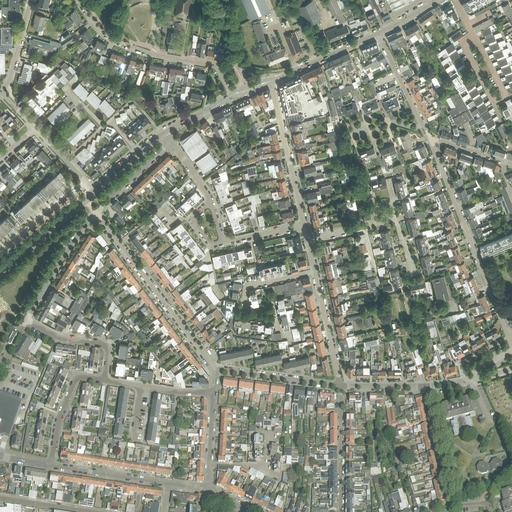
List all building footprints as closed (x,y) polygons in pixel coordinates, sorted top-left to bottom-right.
[(19,13),(19,0),(3,0),(3,3),(10,3),(10,13),(6,13),(6,17),(16,17),(16,13),(19,13)] [(188,14),(190,0),(176,0),(174,16),(184,17),(184,16),(188,14)] [(264,0),(242,0),(251,19),(270,11),(264,0)] [(305,0),(294,0),(298,7),(307,26),(322,19),(313,0),(307,3),(305,0)] [(346,21),(341,11),(336,0),(336,1),(335,0),(325,0),(333,15),(335,14),(339,23),(339,24),(342,23),(344,26),(337,28),(337,27),(325,32),(330,42),(350,33),(347,25),(348,24),(346,20),(346,21)] [(371,0),(372,1),(375,8),(376,10),(378,14),(381,19),(384,18),(386,22),(392,19),(389,13),(383,0),(371,0)] [(387,0),(393,11),(411,3),(409,0),(387,0)] [(471,8),(467,0),(466,0),(465,0),(463,1),(464,2),(462,3),(466,11),(471,8)] [(505,11),(511,7),(508,2),(502,5),(502,4),(498,6),(502,12),(505,11)] [(446,23),(449,21),(438,5),(434,8),(439,15),(441,14),(442,15),(441,16),(446,23)] [(456,13),(452,5),(445,10),(446,12),(447,12),(450,18),(449,18),(450,19),(454,18),(455,21),(459,19),(456,13)] [(366,11),(363,12),(367,20),(369,19),(371,22),(372,22),(372,23),(375,22),(375,21),(378,19),(373,9),(372,8),(366,11)] [(429,20),(430,20),(437,14),(433,8),(418,19),(422,25),(425,23),(427,26),(431,23),(429,20)] [(81,20),(74,11),(70,14),(69,12),(63,16),(66,20),(69,18),(70,20),(65,24),(68,28),(73,25),(81,20)] [(34,23),(33,28),(38,29),(40,29),(42,30),(44,23),(46,17),(41,16),(36,14),(34,22),(33,22),(33,23),(34,23)] [(359,30),(360,30),(361,34),(369,30),(367,23),(366,23),(364,19),(360,21),(359,18),(355,20),(358,27),(357,27),(359,30)] [(354,19),(349,21),(352,29),(351,30),(354,37),(361,34),(360,30),(359,30),(357,27),(358,27),(355,20),(354,20),(354,19)] [(256,23),(255,21),(252,22),(253,24),(261,52),(268,50),(260,22),(256,23)] [(484,34),(485,38),(493,35),(491,30),(497,26),(497,25),(495,22),(492,24),(490,25),(487,27),(484,28),(482,29),(481,30),(483,35),(484,34)] [(420,30),(416,23),(411,27),(415,33),(416,36),(418,39),(420,42),(419,43),(421,46),(424,44),(423,41),(418,31),(420,30)] [(413,42),(416,41),(414,37),(416,36),(415,33),(411,27),(405,30),(413,42)] [(0,53),(4,53),(4,48),(9,48),(9,43),(11,43),(11,28),(2,28),(2,39),(0,39),(0,53)] [(68,29),(62,33),(63,35),(66,39),(72,35),(68,29)] [(82,51),(88,46),(86,43),(93,38),(87,29),(80,34),(85,40),(78,45),(82,51)] [(406,48),(408,47),(404,37),(405,37),(401,29),(397,32),(400,39),(401,39),(406,48)] [(459,30),(449,37),(452,43),(456,40),(463,36),(459,30)] [(169,43),(168,50),(181,52),(182,45),(179,44),(180,41),(173,39),(174,32),(169,31),(168,37),(167,37),(167,38),(168,38),(167,42),(169,43)] [(285,35),(293,55),(302,52),(294,32),(285,35)] [(395,41),(398,40),(402,49),(406,48),(401,39),(400,39),(397,32),(392,34),(395,41)] [(487,42),(488,42),(489,45),(497,43),(497,42),(495,38),(502,36),(500,32),(493,35),(485,38),(487,42)] [(395,41),(392,34),(387,36),(390,44),(391,43),(393,47),(395,46),(396,48),(399,46),(398,44),(395,41)] [(66,39),(62,42),(61,42),(64,46),(75,39),(72,35),(66,39)] [(30,44),(27,54),(32,55),(33,55),(35,45),(43,48),(53,50),(54,46),(59,47),(59,46),(60,42),(50,40),(49,43),(34,38),(34,39),(33,40),(29,39),(28,43),(30,44)] [(105,44),(97,40),(93,47),(96,48),(95,51),(97,52),(96,52),(101,55),(103,52),(105,49),(103,48),(105,44)] [(501,50),(508,47),(506,42),(505,42),(504,40),(497,42),(497,43),(489,45),(491,50),(492,50),(493,53),(501,50)] [(369,54),(375,52),(380,50),(376,41),(366,46),(361,49),(364,56),(369,54)] [(198,43),(196,54),(204,55),(206,43),(200,42),(200,43),(198,43)] [(448,56),(449,56),(457,50),(455,47),(456,47),(453,43),(437,54),(439,57),(446,52),(448,56)] [(415,45),(410,47),(415,56),(420,67),(422,66),(417,55),(420,54),(417,50),(415,45)] [(208,50),(207,56),(213,58),(215,47),(209,46),(208,50)] [(275,52),(266,55),(269,65),(289,57),(285,48),(281,49),(280,46),(274,49),(275,52)] [(81,69),(86,60),(92,49),(89,47),(78,67),(81,69)] [(223,53),(224,48),(215,47),(213,58),(220,59),(221,52),(223,53)] [(496,57),(497,61),(505,58),(503,54),(510,51),(508,48),(508,47),(501,50),(493,53),(495,58),(496,57)] [(450,60),(453,64),(461,58),(459,55),(460,54),(457,50),(449,56),(448,56),(441,61),(443,65),(450,60)] [(113,59),(112,61),(115,62),(116,62),(118,54),(112,52),(110,57),(110,58),(113,59)] [(386,58),(382,52),(379,54),(380,55),(377,57),(378,58),(364,67),(365,70),(371,66),(372,69),(376,67),(377,68),(382,65),(380,62),(386,58)] [(349,53),(345,54),(351,69),(353,69),(350,61),(352,60),(349,53)] [(116,62),(115,62),(115,64),(121,67),(119,72),(122,74),(124,69),(126,63),(123,62),(123,61),(125,56),(118,54),(116,62)] [(345,54),(341,56),(344,64),(345,63),(349,71),(351,69),(345,54)] [(511,54),(505,58),(497,61),(499,65),(500,65),(501,68),(509,65),(507,61),(511,59),(511,54)] [(341,56),(333,60),(336,67),(336,69),(338,68),(339,72),(343,70),(341,65),(344,64),(341,56)] [(126,63),(124,69),(133,72),(134,71),(137,61),(137,60),(135,59),(134,59),(134,60),(131,58),(129,64),(126,63)] [(447,72),(454,68),(457,71),(459,70),(465,66),(463,63),(464,62),(461,58),(453,64),(445,69),(447,72)] [(333,60),(328,62),(333,74),(335,77),(338,76),(335,70),(334,70),(333,68),(336,67),(333,60)] [(134,71),(137,72),(138,68),(142,69),(144,63),(137,61),(134,71)] [(54,73),(49,77),(50,77),(52,79),(51,79),(58,87),(60,88),(65,84),(63,83),(64,82),(66,81),(67,80),(67,79),(69,80),(74,75),(73,73),(75,70),(71,65),(69,67),(65,62),(61,67),(63,68),(60,71),(59,69),(54,73)] [(328,62),(324,63),(326,68),(327,70),(327,71),(328,71),(329,72),(329,73),(331,78),(331,79),(333,83),(336,81),(335,77),(333,74),(328,62)] [(31,71),(32,65),(25,63),(21,76),(20,76),(18,82),(29,85),(32,71),(31,71)] [(147,70),(146,74),(155,76),(156,72),(157,65),(150,64),(149,70),(147,70)] [(407,64),(400,68),(404,75),(408,73),(409,76),(413,75),(407,64)] [(511,73),(511,70),(511,69),(511,68),(511,64),(509,65),(501,68),(503,73),(504,73),(505,76),(511,73)] [(159,80),(160,77),(164,77),(165,73),(163,73),(164,66),(157,65),(156,72),(155,76),(155,79),(159,80)] [(321,66),(316,68),(323,82),(322,82),(324,85),(327,84),(322,74),(324,73),(321,66)] [(170,67),(168,78),(171,78),(171,79),(172,81),(175,81),(176,75),(177,69),(170,67)] [(316,68),(311,70),(314,78),(317,76),(320,83),(322,82),(323,82),(316,68)] [(183,76),(184,70),(177,69),(176,75),(180,76),(180,80),(182,80),(182,82),(187,83),(187,81),(188,77),(183,76)] [(139,84),(140,83),(143,74),(144,75),(145,72),(141,70),(137,83),(139,84)] [(311,70),(306,72),(313,86),(315,90),(317,89),(315,85),(316,85),(313,78),(314,78),(311,70)] [(459,73),(460,71),(459,70),(457,71),(450,76),(454,83),(461,78),(460,76),(459,73)] [(200,80),(199,83),(204,84),(206,74),(197,72),(196,79),(200,80)] [(306,72),(302,74),(302,75),(304,79),(305,82),(307,81),(310,87),(313,86),(306,72)] [(303,83),(304,82),(301,75),(279,85),(283,94),(281,94),(285,113),(298,110),(296,102),(295,103),(293,96),(291,97),(291,94),(293,94),(292,91),(298,89),(298,90),(304,87),(303,83)] [(40,87),(36,90),(37,91),(38,91),(39,93),(38,95),(41,98),(42,96),(45,99),(49,95),(51,97),(56,93),(54,91),(58,87),(51,79),(52,79),(50,77),(45,82),(44,81),(40,85),(41,86),(40,87)] [(463,80),(461,78),(454,83),(458,90),(468,83),(467,82),(465,81),(463,80)] [(377,94),(377,93),(371,80),(368,82),(373,96),(374,95),(377,94)] [(465,89),(468,93),(476,88),(474,84),(475,84),(472,80),(468,83),(458,90),(459,91),(460,93),(465,89)] [(80,83),(73,89),(78,95),(85,88),(80,83)] [(186,87),(185,92),(183,101),(190,102),(190,101),(193,102),(193,103),(197,104),(198,103),(199,101),(201,101),(202,96),(204,97),(205,95),(192,92),(191,96),(188,95),(188,93),(190,86),(186,85),(186,87)] [(410,87),(413,93),(419,90),(417,87),(417,88),(415,85),(410,87)] [(334,89),(330,90),(331,92),(332,96),(341,92),(341,93),(342,93),(340,89),(339,89),(339,87),(334,89)] [(90,94),(85,88),(78,95),(83,100),(86,97),(90,94)] [(478,92),(479,91),(476,88),(468,93),(463,96),(465,100),(471,96),(474,100),(480,95),(478,92)] [(269,89),(263,92),(267,99),(270,109),(274,108),(270,90),(269,89)] [(346,91),(344,92),(344,93),(351,91),(353,97),(356,96),(353,89),(352,89),(346,91)] [(416,99),(422,96),(419,90),(413,93),(416,99)] [(90,94),(86,97),(91,103),(97,96),(92,91),(90,94)] [(456,124),(457,126),(467,120),(473,117),(459,91),(445,99),(451,109),(448,110),(450,114),(454,120),(455,122),(456,124)] [(264,100),(267,99),(263,92),(258,94),(264,108),(267,107),(264,100)] [(31,98),(27,102),(29,105),(32,108),(33,107),(36,110),(34,112),(39,117),(41,115),(44,111),(39,106),(41,104),(42,105),(47,101),(45,99),(42,96),(41,98),(38,95),(33,99),(31,98)] [(257,112),(258,115),(264,113),(262,109),(261,110),(258,103),(260,102),(257,95),(252,97),(258,111),(257,112)] [(478,107),(485,103),(482,100),(483,99),(480,95),(474,100),(466,105),(468,108),(475,104),(478,107)] [(96,108),(98,105),(102,102),(97,96),(91,103),(96,108)] [(165,111),(164,111),(165,112),(171,110),(169,106),(171,106),(170,104),(174,103),(172,96),(168,98),(169,101),(167,102),(166,98),(160,100),(161,103),(161,104),(163,109),(164,108),(165,111)] [(429,97),(424,100),(422,96),(416,99),(419,106),(425,103),(430,100),(431,100),(433,99),(432,96),(429,98),(429,97)] [(249,98),(242,101),(244,108),(245,111),(244,111),(245,115),(250,113),(248,109),(253,107),(251,103),(249,98)] [(338,116),(337,111),(334,103),(333,98),(326,100),(330,115),(329,116),(330,122),(335,121),(335,120),(339,119),(338,116)] [(394,99),(394,101),(391,102),(394,109),(398,108),(397,107),(400,106),(397,98),(394,99)] [(98,105),(103,111),(110,104),(105,99),(102,102),(98,105)] [(380,108),(376,99),(370,102),(373,111),(380,108)] [(390,99),(386,100),(387,102),(383,103),(387,111),(390,110),(390,111),(393,110),(393,109),(394,109),(391,102),(390,99)] [(341,100),(337,102),(334,103),(337,111),(343,109),(345,115),(352,113),(348,103),(345,104),(343,103),(341,100)] [(242,101),(235,104),(237,111),(244,108),(242,101)] [(352,101),(348,103),(352,113),(359,110),(356,104),(355,102),(352,103),(352,101)] [(63,102),(58,107),(64,114),(70,108),(63,102)] [(373,111),(370,102),(363,105),(366,113),(373,111)] [(480,116),(489,110),(486,107),(487,107),(485,103),(478,107),(471,112),(473,116),(478,112),(480,116)] [(115,110),(111,106),(110,104),(103,111),(108,116),(115,110)] [(511,107),(510,104),(508,106),(507,106),(502,108),(503,110),(503,111),(503,112),(503,113),(506,118),(511,116),(511,118),(511,107)] [(229,118),(232,117),(231,113),(233,112),(231,106),(222,109),(222,110),(225,116),(225,118),(228,124),(229,124),(231,123),(229,118)] [(59,119),(64,114),(58,107),(53,112),(59,119)] [(432,110),(430,107),(427,108),(427,109),(422,111),(425,117),(431,114),(430,111),(432,110)] [(225,118),(225,116),(222,110),(218,112),(225,128),(228,127),(224,118),(225,118)] [(483,119),(486,123),(493,118),(490,115),(491,115),(489,110),(480,116),(475,120),(477,123),(483,119)] [(48,117),(54,124),(59,119),(53,112),(48,117)] [(226,131),(225,128),(218,112),(213,114),(217,122),(219,121),(222,128),(221,129),(220,128),(218,129),(221,134),(226,131)] [(286,117),(288,124),(303,120),(302,114),(286,117)] [(459,133),(459,132),(458,128),(457,128),(457,126),(456,124),(455,122),(454,120),(450,114),(448,116),(451,121),(452,125),(454,131),(453,135),(452,140),(457,141),(459,133)] [(3,127),(7,132),(12,127),(6,119),(2,115),(0,116),(0,121),(1,123),(0,124),(3,127)] [(11,115),(7,118),(6,119),(12,127),(17,122),(11,115)] [(142,118),(140,120),(146,127),(151,123),(146,117),(143,119),(142,118)] [(473,117),(467,120),(470,125),(476,122),(473,117)] [(89,118),(83,123),(89,129),(95,124),(89,118)] [(486,123),(479,127),(481,131),(486,128),(488,132),(495,127),(497,126),(494,123),(495,122),(493,118),(486,123)] [(296,123),(291,124),(292,129),(297,128),(299,128),(299,126),(302,125),(303,128),(304,128),(307,127),(311,126),(311,123),(312,122),(314,122),(314,119),(307,120),(296,123)] [(137,122),(138,123),(136,125),(141,132),(146,127),(140,120),(137,122)] [(205,135),(211,130),(208,127),(210,125),(206,121),(201,125),(203,128),(200,130),(205,135)] [(89,129),(83,123),(78,128),(84,134),(89,129)] [(133,123),(129,127),(130,128),(136,136),(141,132),(136,125),(133,123)] [(259,134),(255,123),(249,125),(254,136),(259,134)] [(500,124),(497,126),(495,127),(501,138),(506,136),(500,124)] [(269,135),(262,137),(262,139),(277,136),(275,125),(265,129),(266,132),(268,133),(269,135)] [(443,126),(441,125),(440,126),(438,133),(441,134),(440,136),(449,139),(451,134),(451,132),(449,128),(448,128),(443,126)] [(221,134),(218,129),(216,126),(213,127),(217,136),(221,134)] [(78,128),(73,133),(79,139),(84,134),(78,128)] [(127,130),(125,132),(132,140),(136,136),(130,128),(128,130),(127,130)] [(296,133),(293,133),(295,140),(301,139),(304,138),(306,137),(304,128),(303,128),(295,130),(296,133)] [(457,141),(463,143),(468,145),(470,140),(468,135),(466,131),(465,129),(463,130),(458,128),(459,132),(459,133),(457,141)] [(192,156),(203,172),(217,162),(210,151),(211,150),(197,129),(183,142),(192,156)] [(334,131),(328,132),(330,142),(337,141),(340,140),(338,134),(336,134),(335,130),(334,131)] [(480,133),(475,136),(478,141),(477,143),(482,145),(481,148),(489,151),(489,144),(487,143),(481,132),(480,133)] [(68,138),(74,144),(79,139),(73,133),(68,138)] [(404,134),(400,136),(405,148),(404,148),(404,150),(411,147),(410,146),(413,145),(408,133),(404,134),(403,134),(404,134)] [(113,139),(115,141),(121,149),(126,144),(121,138),(122,137),(120,134),(113,139)] [(301,139),(295,140),(296,147),(302,145),(304,145),(304,147),(308,146),(308,147),(310,146),(310,145),(313,144),(312,142),(310,143),(308,142),(305,143),(304,142),(306,141),(306,142),(309,141),(308,139),(304,140),(304,138),(301,139)] [(337,141),(330,142),(332,150),(339,149),(342,148),(340,140),(337,141)] [(34,141),(28,147),(33,152),(37,149),(36,149),(39,146),(34,141)] [(111,146),(116,153),(121,149),(115,141),(112,143),(113,144),(111,146)] [(257,148),(259,152),(260,155),(264,154),(274,151),(273,149),(280,147),(279,142),(263,145),(261,146),(257,148)] [(390,153),(390,155),(397,152),(394,144),(387,147),(390,153)] [(107,146),(104,148),(105,150),(112,157),(116,153),(111,146),(110,145),(108,147),(107,146)] [(305,149),(297,151),(299,158),(309,156),(308,152),(311,151),(310,148),(308,149),(308,147),(308,146),(304,147),(305,149)] [(416,153),(418,158),(422,156),(428,154),(424,146),(418,148),(415,150),(416,153)] [(449,155),(451,148),(445,146),(442,155),(444,159),(445,159),(445,157),(446,154),(449,155)] [(374,157),(377,155),(374,147),(371,148),(371,147),(368,148),(368,149),(367,149),(370,156),(373,155),(374,157)] [(380,150),(384,158),(387,157),(386,155),(390,153),(387,147),(380,150)] [(89,150),(87,149),(87,148),(84,148),(76,155),(83,163),(88,158),(93,154),(89,150)] [(333,155),(330,156),(330,159),(335,158),(339,157),(339,155),(340,154),(343,154),(343,152),(342,148),(339,149),(332,150),(333,155)] [(451,165),(451,166),(454,165),(453,164),(451,159),(450,159),(451,156),(454,157),(456,150),(451,148),(449,155),(447,158),(447,159),(448,162),(449,161),(451,165)] [(490,150),(493,154),(503,157),(503,156),(505,152),(503,151),(504,151),(503,150),(501,149),(499,148),(496,148),(494,148),(492,149),(490,150)] [(370,158),(370,156),(367,149),(366,150),(366,149),(363,150),(363,151),(360,152),(363,161),(370,158)] [(42,150),(37,155),(42,160),(47,155),(42,150)] [(101,155),(107,161),(112,157),(105,150),(103,152),(104,153),(101,155)] [(244,164),(244,165),(263,157),(273,155),(274,158),(282,156),(280,150),(274,151),(264,154),(260,155),(243,162),(244,164)] [(464,173),(465,175),(468,174),(467,172),(467,171),(461,171),(461,169),(467,153),(461,151),(458,159),(461,160),(458,168),(457,168),(459,175),(464,173)] [(469,173),(467,169),(464,170),(467,162),(470,163),(472,155),(467,153),(461,169),(461,171),(467,171),(467,172),(468,174),(469,173)] [(88,158),(88,159),(89,158),(92,161),(91,162),(90,163),(92,166),(93,166),(94,165),(97,169),(102,165),(96,158),(93,154),(88,158)] [(46,165),(52,160),(47,155),(42,160),(46,165)] [(96,158),(102,165),(107,161),(101,155),(99,157),(98,155),(96,158)] [(167,165),(171,168),(173,170),(172,170),(174,172),(177,170),(170,162),(173,159),(169,155),(163,160),(167,165)] [(32,156),(29,159),(25,163),(26,164),(33,158),(32,156)] [(299,158),(298,159),(298,161),(299,161),(300,165),(305,163),(310,162),(309,159),(309,156),(299,158)] [(482,172),(480,166),(483,159),(475,156),(473,163),(477,165),(479,175),(480,174),(481,176),(482,175),(484,175),(483,172),(482,172)] [(422,164),(424,170),(433,167),(430,160),(424,162),(423,161),(427,160),(426,157),(412,162),(412,163),(418,165),(422,164)] [(28,166),(26,164),(25,163),(23,161),(21,163),(16,159),(11,164),(13,166),(11,168),(16,173),(23,166),(25,168),(26,168),(28,166)] [(167,165),(163,160),(157,166),(161,170),(167,165)] [(486,168),(486,169),(491,171),(489,172),(491,177),(492,180),(495,178),(494,175),(492,170),(491,169),(492,169),(494,163),(485,160),(483,166),(486,168)] [(275,162),(268,163),(270,171),(272,170),(282,168),(281,161),(275,163),(275,162)] [(498,164),(494,163),(492,169),(495,171),(494,174),(496,177),(497,177),(500,176),(500,175),(502,174),(501,171),(499,171),(498,171),(500,166),(498,166),(498,164)] [(220,175),(213,178),(215,184),(225,180),(224,177),(226,176),(224,170),(225,169),(229,168),(227,164),(225,165),(225,164),(223,165),(218,169),(220,175)] [(316,169),(320,168),(319,165),(311,167),(304,168),(305,175),(313,173),(313,175),(317,174),(316,169)] [(162,178),(158,173),(161,170),(157,166),(151,172),(155,176),(158,180),(160,182),(161,183),(162,182),(163,183),(165,181),(162,178)] [(11,177),(14,175),(12,172),(9,169),(7,167),(1,173),(6,178),(6,177),(8,179),(10,177),(11,177)] [(433,167),(424,170),(427,177),(436,173),(433,167)] [(38,172),(36,170),(34,172),(36,175),(38,176),(45,170),(42,168),(38,172)] [(282,168),(272,170),(273,176),(275,175),(275,177),(284,175),(282,168)] [(342,176),(340,177),(342,182),(349,181),(348,175),(349,175),(348,172),(347,168),(343,169),(344,173),(342,174),(342,176)] [(68,178),(61,170),(57,173),(65,181),(68,178)] [(155,176),(151,172),(145,177),(149,182),(155,176)] [(57,173),(54,176),(61,184),(65,181),(57,173)] [(310,186),(311,186),(312,186),(317,185),(316,181),(324,179),(323,173),(317,174),(313,175),(314,178),(307,179),(308,187),(310,186)] [(48,177),(51,179),(58,187),(61,184),(54,176),(51,174),(48,177)] [(403,188),(406,187),(407,187),(406,183),(404,183),(403,180),(402,175),(399,175),(396,176),(397,181),(394,182),(396,189),(403,188)] [(148,193),(151,191),(145,185),(149,182),(145,177),(139,183),(143,188),(145,190),(148,193)] [(382,180),(379,181),(378,181),(380,188),(387,186),(385,177),(381,178),(382,180)] [(191,180),(189,178),(182,185),(178,188),(177,190),(179,192),(184,188),(184,187),(186,185),(189,183),(191,180)] [(379,189),(379,188),(380,188),(378,181),(379,181),(378,178),(370,180),(373,190),(374,189),(375,190),(379,189)] [(58,187),(51,179),(47,182),(55,190),(58,187)] [(224,188),(226,187),(227,187),(227,186),(230,185),(229,183),(228,183),(227,179),(225,180),(215,184),(217,190),(224,188)] [(45,180),(42,183),(44,185),(51,194),(55,190),(47,182),(45,180)] [(438,180),(433,182),(432,180),(420,184),(414,187),(415,190),(428,185),(431,191),(438,188),(441,187),(438,180)] [(16,191),(14,190),(12,187),(9,183),(8,184),(6,186),(13,193),(16,191)] [(133,189),(137,193),(140,190),(142,192),(145,190),(143,188),(139,183),(133,189)] [(44,185),(41,188),(48,196),(51,194),(44,185)] [(331,185),(322,187),(323,193),(333,191),(331,185)] [(219,196),(227,194),(229,193),(227,187),(226,187),(224,188),(217,190),(219,196)] [(272,197),(273,197),(274,199),(283,197),(283,195),(288,194),(287,190),(288,189),(288,187),(287,187),(286,187),(280,188),(276,189),(277,191),(271,192),(272,197)] [(406,191),(407,191),(406,187),(403,188),(396,189),(398,197),(407,194),(406,191)] [(41,188),(37,191),(45,200),(48,196),(41,188)] [(457,191),(459,197),(475,190),(474,188),(466,191),(465,188),(457,191)] [(36,190),(33,193),(41,203),(45,200),(37,191),(36,190)] [(309,201),(314,200),(321,198),(320,190),(311,192),(307,193),(308,198),(309,201)] [(436,197),(438,202),(446,199),(443,191),(439,192),(438,190),(424,195),(426,199),(435,196),(436,197)] [(476,194),(475,190),(459,197),(461,202),(469,199),(468,197),(476,194)] [(196,191),(192,194),(191,195),(196,201),(201,196),(196,191)] [(231,192),(229,193),(227,194),(219,196),(222,203),(233,199),(231,192)] [(33,193),(29,196),(31,198),(38,206),(41,203),(33,193)] [(127,210),(133,205),(132,204),(136,200),(130,193),(127,196),(125,194),(123,197),(124,197),(119,201),(123,205),(125,208),(127,210)] [(258,193),(253,194),(255,203),(257,203),(261,202),(260,197),(259,198),(258,193)] [(239,209),(242,208),(248,206),(252,204),(255,203),(253,194),(247,196),(249,201),(251,200),(251,202),(238,206),(239,209)] [(196,201),(191,195),(186,200),(191,205),(196,201)] [(159,202),(156,198),(155,200),(160,206),(161,205),(166,201),(166,200),(163,197),(161,198),(162,199),(159,202)] [(184,197),(181,199),(184,202),(181,204),(187,210),(191,205),(186,200),(184,197)] [(31,198),(27,201),(35,209),(38,206),(31,198)] [(290,204),(289,198),(279,200),(280,206),(280,210),(288,208),(287,205),(290,204)] [(411,199),(402,201),(404,208),(411,207),(410,203),(412,202),(411,199)] [(439,205),(441,204),(443,209),(449,206),(446,199),(438,202),(439,205)] [(27,201),(24,204),(31,212),(35,209),(27,201)] [(125,214),(122,211),(125,209),(123,206),(122,207),(117,201),(113,205),(118,210),(117,211),(122,217),(125,214)] [(471,206),(464,208),(466,213),(479,208),(479,207),(481,207),(484,206),(482,201),(475,203),(475,205),(471,207),(471,206)] [(181,204),(180,202),(175,207),(182,215),(187,210),(181,204)] [(235,203),(225,207),(228,213),(238,209),(235,203)] [(315,203),(309,204),(311,211),(317,210),(320,209),(319,205),(316,206),(315,203)] [(18,204),(14,207),(17,210),(25,218),(28,215),(21,207),(18,204)] [(31,212),(24,204),(21,207),(28,215),(31,212)] [(414,209),(412,210),(411,207),(404,208),(404,209),(403,210),(404,213),(405,213),(406,215),(414,213),(414,209)] [(479,208),(466,213),(468,218),(475,215),(483,212),(484,212),(483,210),(480,211),(479,208),(480,208),(479,208)] [(17,217),(21,221),(25,218),(17,210),(16,211),(14,209),(10,213),(16,218),(17,217)] [(229,217),(230,219),(240,215),(238,209),(228,213),(227,213),(228,217),(229,217)] [(317,210),(311,211),(312,219),(319,218),(317,210)] [(292,211),(282,213),(284,220),(294,218),(292,211)] [(443,222),(444,222),(445,222),(454,218),(451,212),(445,214),(446,217),(442,219),(443,222)] [(475,215),(468,218),(471,227),(476,225),(478,224),(478,223),(480,223),(479,219),(486,216),(486,215),(484,212),(483,212),(475,215)] [(324,216),(319,218),(312,219),(314,226),(320,224),(320,221),(324,220),(324,216),(326,216),(326,213),(323,213),(324,216)] [(121,224),(124,221),(118,214),(114,218),(121,224)] [(15,223),(8,215),(4,218),(12,226),(15,223)] [(232,225),(242,222),(240,215),(230,219),(232,225)] [(4,218),(1,221),(9,229),(12,226),(4,218)] [(417,225),(416,218),(407,220),(407,222),(406,223),(407,226),(408,226),(409,228),(417,226),(417,225)] [(445,222),(444,222),(445,225),(445,226),(446,229),(456,225),(454,218),(445,222)] [(479,225),(472,228),(475,236),(480,234),(483,233),(484,236),(492,232),(491,229),(482,233),(481,228),(487,225),(490,224),(493,223),(492,219),(488,221),(486,222),(484,223),(479,225)] [(9,229),(1,221),(0,222),(0,226),(5,232),(9,229)] [(246,229),(243,221),(242,222),(232,225),(234,232),(242,229),(242,230),(246,229)] [(172,229),(174,232),(177,230),(179,232),(185,228),(181,222),(172,229)] [(127,229),(130,233),(137,227),(136,226),(135,225),(135,226),(133,224),(127,229)] [(419,232),(418,229),(417,226),(409,228),(408,229),(409,232),(410,233),(410,235),(419,232)] [(183,237),(180,239),(181,239),(189,233),(185,228),(179,232),(183,237)] [(133,237),(131,239),(136,246),(140,242),(138,239),(141,237),(138,234),(140,233),(137,229),(131,234),(133,237)] [(383,236),(384,239),(391,238),(389,230),(380,232),(381,236),(383,236)] [(451,230),(445,232),(448,239),(454,237),(451,230)] [(95,236),(90,233),(85,240),(90,243),(95,236)] [(181,239),(185,245),(187,243),(193,238),(189,233),(181,239)] [(506,234),(499,237),(503,245),(503,247),(510,244),(506,234)] [(291,238),(293,244),(301,242),(300,235),(291,237),(291,235),(280,238),(281,240),(291,238)] [(417,244),(418,245),(418,246),(425,244),(427,243),(428,243),(427,239),(426,239),(425,236),(416,238),(417,240),(416,241),(417,244)] [(450,245),(456,243),(454,237),(448,239),(450,245)] [(499,237),(493,240),(497,250),(503,247),(503,245),(499,237)] [(191,248),(189,250),(197,243),(193,238),(187,243),(191,248)] [(380,240),(381,247),(383,247),(392,244),(392,243),(393,242),(392,239),(391,238),(384,239),(380,240)] [(91,248),(90,244),(90,243),(85,240),(81,246),(86,249),(86,250),(89,251),(91,248)] [(493,240),(486,242),(490,251),(491,252),(497,250),(493,240)] [(136,246),(140,252),(148,246),(145,243),(143,245),(140,242),(136,246)] [(290,251),(280,253),(281,257),(291,255),(290,252),(303,249),(301,242),(293,244),(288,245),(290,251)] [(486,242),(480,245),(481,248),(482,250),(480,250),(483,256),(491,252),(490,251),(486,242)] [(189,250),(193,255),(195,253),(201,249),(197,243),(189,250)] [(360,253),(367,252),(365,243),(359,244),(358,244),(360,253)] [(428,247),(427,243),(425,244),(418,246),(418,247),(418,248),(418,251),(420,251),(420,253),(429,251),(428,247)] [(326,244),(320,246),(322,253),(333,250),(331,250),(330,244),(327,245),(326,244)] [(82,256),(86,250),(86,249),(81,246),(77,253),(82,256)] [(152,252),(148,246),(140,252),(145,258),(150,254),(152,252)] [(172,247),(173,248),(169,251),(170,253),(175,250),(176,253),(171,256),(173,258),(179,254),(177,251),(174,246),(172,247)] [(452,255),(450,256),(451,256),(460,252),(458,246),(452,248),(453,251),(451,252),(452,255)] [(251,247),(245,249),(247,256),(246,256),(247,258),(250,258),(254,257),(251,247)] [(105,261),(106,263),(109,261),(113,258),(117,254),(113,248),(108,252),(110,255),(105,259),(107,260),(105,261)] [(199,259),(205,254),(201,249),(195,253),(199,259)] [(245,249),(238,250),(240,258),(246,256),(247,256),(245,249)] [(393,249),(385,252),(386,259),(395,257),(393,249)] [(238,250),(232,251),(234,262),(237,261),(237,263),(241,262),(240,258),(238,250)] [(329,258),(330,260),(339,258),(342,257),(341,254),(335,255),(334,254),(333,250),(322,253),(324,260),(329,258)] [(227,260),(227,261),(228,265),(234,263),(234,262),(232,251),(226,253),(227,260)] [(96,257),(94,264),(97,266),(97,265),(98,266),(100,258),(99,258),(96,256),(90,252),(90,254),(96,257)] [(451,256),(452,259),(455,258),(457,261),(463,259),(460,252),(451,256)] [(79,264),(81,260),(80,259),(82,256),(77,253),(73,260),(78,263),(79,264)] [(221,262),(222,265),(224,265),(225,269),(229,268),(228,265),(227,261),(227,260),(226,253),(219,254),(221,262)] [(115,261),(112,263),(115,266),(117,264),(118,265),(122,261),(117,254),(113,258),(115,261)] [(155,261),(150,254),(145,258),(150,264),(155,261)] [(173,258),(171,260),(172,262),(171,263),(175,267),(182,261),(182,262),(184,260),(181,256),(179,254),(173,258)] [(212,256),(214,261),(215,267),(222,265),(221,262),(219,254),(212,256)] [(422,264),(423,264),(423,265),(430,263),(432,263),(430,256),(421,258),(422,260),(421,260),(422,264)] [(167,263),(162,257),(157,260),(158,262),(160,260),(164,265),(167,263)] [(388,266),(397,264),(395,257),(386,259),(388,266)] [(337,267),(336,262),(340,261),(339,258),(330,260),(330,262),(324,263),(326,270),(337,267)] [(68,267),(73,270),(78,263),(73,260),(68,267)] [(198,267),(199,267),(204,263),(201,260),(191,268),(193,272),(193,271),(198,267)] [(284,260),(278,262),(278,264),(280,270),(281,276),(284,275),(283,270),(286,269),(285,262),(284,260)] [(363,262),(365,270),(371,269),(369,260),(363,262)] [(118,265),(123,271),(127,268),(122,261),(118,265)] [(151,265),(155,272),(160,268),(155,262),(151,265)] [(464,262),(458,264),(461,270),(466,268),(464,262)] [(433,266),(431,267),(430,263),(423,265),(425,272),(434,270),(433,266)] [(267,273),(265,267),(265,264),(258,266),(262,280),(265,280),(263,274),(267,273)] [(68,267),(64,273),(69,276),(73,270),(68,267)] [(327,277),(333,276),(334,277),(339,276),(337,267),(326,270),(327,277)] [(123,271),(127,278),(132,274),(127,268),(123,271)] [(167,273),(167,272),(165,274),(160,268),(155,272),(160,278),(167,273)] [(450,274),(453,283),(463,279),(462,277),(469,275),(466,268),(461,270),(462,275),(456,278),(454,273),(450,274)] [(104,275),(99,269),(97,270),(96,278),(98,280),(104,275)] [(389,271),(390,275),(391,278),(400,276),(398,269),(389,271)] [(67,285),(72,278),(69,277),(69,276),(64,273),(60,280),(65,283),(67,285)] [(160,278),(165,284),(174,278),(171,274),(170,276),(167,273),(160,278)] [(132,284),(129,286),(137,280),(132,274),(127,278),(132,284)] [(328,280),(330,287),(336,286),(339,285),(338,280),(347,278),(347,274),(341,276),(339,276),(334,277),(334,279),(328,280)] [(178,275),(174,278),(165,284),(170,290),(174,287),(177,285),(173,281),(179,276),(178,275)] [(432,278),(438,302),(450,299),(444,275),(432,278)] [(393,285),(402,283),(400,276),(391,278),(393,285)] [(466,286),(467,286),(476,283),(473,276),(464,280),(466,286)] [(309,277),(294,281),(295,284),(298,283),(298,287),(311,284),(309,277)] [(375,277),(367,279),(368,287),(369,287),(375,285),(376,285),(375,277)] [(202,278),(200,279),(202,282),(204,286),(211,284),(211,282),(206,284),(202,278)] [(234,282),(233,289),(239,290),(240,286),(241,286),(242,278),(238,279),(235,280),(234,282)] [(65,283),(60,280),(55,287),(60,290),(65,283)] [(137,280),(129,286),(134,292),(142,287),(137,280)] [(291,281),(287,282),(289,291),(293,290),(293,288),(298,287),(298,283),(295,284),(296,285),(293,286),(291,281)] [(424,292),(427,291),(425,281),(417,282),(419,289),(420,293),(424,293),(424,292)] [(284,289),(281,289),(282,297),(286,296),(285,292),(289,291),(287,282),(283,283),(284,289)] [(416,290),(419,289),(417,282),(410,284),(413,293),(416,292),(416,290)] [(467,286),(471,296),(480,292),(478,289),(476,283),(467,286)] [(298,287),(293,288),(293,290),(294,294),(296,294),(301,293),(307,291),(312,290),(311,284),(298,287)] [(276,285),(272,286),(274,294),(278,293),(279,298),(282,297),(281,289),(277,290),(276,285)] [(374,295),(379,294),(380,294),(379,288),(376,289),(375,285),(369,287),(370,290),(373,290),(374,295)] [(105,289),(107,293),(112,299),(113,298),(115,296),(108,286),(105,289)] [(268,292),(265,293),(267,300),(270,300),(271,300),(270,295),(274,294),(272,286),(267,287),(268,292)] [(52,288),(49,293),(63,301),(64,298),(57,294),(59,292),(52,288)] [(138,291),(143,298),(147,294),(143,288),(138,291)] [(175,298),(180,294),(175,288),(171,292),(175,298)] [(241,290),(239,290),(233,289),(232,297),(238,298),(239,294),(240,294),(241,290)] [(249,299),(251,299),(257,298),(256,290),(249,291),(250,295),(249,296),(249,299)] [(306,297),(307,301),(314,299),(313,292),(304,294),(305,298),(306,297)] [(338,296),(332,297),(334,304),(343,302),(342,296),(348,295),(348,292),(342,294),(338,295),(338,296)] [(55,299),(61,303),(63,301),(49,293),(47,297),(53,301),(55,299)] [(75,301),(80,305),(85,296),(79,293),(75,301)] [(187,299),(182,293),(180,294),(175,298),(180,304),(187,299)] [(152,300),(147,294),(143,298),(147,304),(152,300)] [(480,303),(477,304),(477,305),(480,303),(487,301),(484,294),(478,297),(480,303)] [(210,301),(206,295),(201,298),(200,298),(198,300),(203,307),(205,305),(206,305),(210,301)] [(89,299),(85,296),(80,305),(78,309),(76,313),(79,314),(78,315),(76,318),(74,322),(72,326),(77,329),(83,318),(85,315),(80,312),(82,309),(83,310),(89,299)] [(51,306),(55,308),(56,306),(61,309),(63,306),(53,301),(47,297),(44,302),(51,306)] [(259,305),(257,298),(251,299),(252,303),(250,303),(251,307),(259,305)] [(285,306),(284,302),(283,298),(275,300),(276,304),(278,303),(279,307),(279,308),(285,306)] [(185,310),(192,305),(187,299),(180,304),(185,310)] [(307,308),(316,306),(314,299),(307,301),(308,304),(307,304),(307,308)] [(102,302),(100,300),(94,310),(92,314),(94,315),(95,315),(97,310),(98,310),(102,302)] [(113,300),(111,304),(111,303),(108,309),(113,312),(110,317),(113,318),(119,308),(113,300)] [(142,317),(145,315),(146,315),(157,307),(152,300),(147,304),(144,306),(146,309),(147,309),(150,307),(151,308),(146,311),(145,310),(143,312),(140,315),(142,317)] [(227,300),(226,308),(232,308),(233,304),(234,305),(235,301),(227,300)] [(80,305),(75,301),(72,306),(78,309),(80,305)] [(346,301),(343,302),(334,304),(335,311),(348,308),(346,301)] [(485,312),(485,313),(490,311),(489,307),(487,301),(480,303),(477,305),(481,314),(485,312)] [(217,308),(214,305),(212,302),(208,305),(213,311),(217,308)] [(51,308),(43,304),(41,308),(55,316),(59,318),(60,319),(62,316),(50,309),(51,308)] [(194,314),(197,311),(192,305),(185,310),(190,317),(194,314)] [(279,311),(280,315),(287,314),(285,306),(279,308),(279,307),(277,308),(278,311),(279,311)] [(150,314),(152,316),(155,314),(157,316),(161,313),(157,307),(146,315),(147,316),(150,314)] [(222,312),(223,313),(225,313),(225,315),(228,316),(233,317),(233,313),(232,313),(232,308),(226,308),(223,307),(222,312)] [(46,315),(53,319),(55,316),(41,308),(38,312),(46,317),(46,315)] [(121,310),(119,308),(113,318),(115,320),(121,310)] [(216,318),(221,314),(217,308),(213,311),(212,312),(216,318)] [(309,313),(310,313),(310,316),(318,315),(316,308),(308,310),(309,313)] [(97,318),(100,312),(98,310),(97,310),(95,315),(94,315),(92,320),(94,321),(90,329),(95,332),(101,321),(99,319),(97,318)] [(336,322),(344,320),(343,314),(346,313),(346,311),(338,312),(339,314),(334,315),(336,322)] [(45,318),(46,317),(38,312),(36,317),(49,324),(48,325),(51,327),(53,323),(47,319),(45,318)] [(202,314),(201,312),(191,319),(195,324),(200,321),(210,313),(209,313),(207,315),(205,313),(203,314),(202,314)] [(199,329),(204,326),(202,323),(203,323),(212,317),(210,313),(200,321),(195,324),(199,329)] [(153,331),(157,328),(167,320),(162,314),(158,318),(160,321),(154,326),(154,327),(151,329),(153,331)] [(282,323),(288,321),(287,314),(280,315),(279,315),(280,319),(281,319),(282,323)] [(350,320),(362,317),(361,314),(348,317),(347,317),(349,320),(347,323),(348,324),(350,320)] [(311,323),(319,321),(318,315),(310,316),(311,320),(310,320),(311,323)] [(367,328),(373,327),(372,325),(373,325),(371,316),(364,317),(366,327),(367,328)] [(238,332),(241,332),(242,326),(243,319),(239,319),(239,317),(235,317),(234,325),(239,325),(238,332)] [(56,323),(61,325),(60,325),(64,327),(66,323),(65,322),(60,319),(59,318),(56,323)] [(87,323),(89,325),(91,321),(89,319),(88,321),(83,318),(77,329),(82,332),(85,327),(87,323)] [(250,321),(246,320),(247,318),(243,318),(243,319),(242,326),(249,327),(250,327),(250,321)] [(427,325),(428,328),(435,326),(434,323),(433,319),(426,321),(427,325)] [(164,332),(167,330),(172,327),(167,320),(157,328),(159,330),(161,328),(164,332)] [(250,321),(250,327),(249,327),(249,328),(257,329),(258,323),(254,322),(254,320),(250,320),(250,321)] [(105,327),(106,324),(104,322),(101,321),(95,332),(101,335),(105,327)] [(115,321),(109,332),(114,334),(118,327),(120,323),(115,321)] [(262,322),(258,321),(258,323),(257,329),(265,330),(266,324),(262,323),(262,322)] [(288,321),(282,323),(281,323),(281,327),(283,326),(284,330),(290,329),(288,321)] [(490,329),(491,331),(494,337),(501,334),(497,328),(500,327),(497,321),(494,323),(496,325),(493,326),(493,327),(490,329)] [(266,324),(265,330),(273,331),(274,325),(269,324),(270,323),(266,322),(266,324)] [(118,327),(114,334),(119,337),(122,332),(124,334),(129,332),(129,331),(128,330),(127,329),(127,328),(126,327),(124,327),(125,326),(120,323),(118,327)] [(312,329),(313,328),(314,332),(321,330),(320,323),(311,325),(312,329)] [(141,330),(139,332),(141,334),(150,327),(148,325),(141,330)] [(133,331),(126,334),(128,337),(134,335),(137,333),(136,331),(133,327),(132,327),(134,330),(133,330),(133,331)] [(172,327),(167,330),(172,336),(177,333),(172,327)] [(205,328),(201,332),(205,337),(211,332),(212,332),(214,330),(212,328),(208,331),(205,328)] [(485,331),(487,334),(485,335),(488,341),(494,337),(491,331),(490,329),(485,331)] [(212,332),(211,332),(205,337),(209,342),(213,339),(214,341),(222,334),(220,331),(217,334),(214,330),(212,332)] [(314,339),(323,337),(321,330),(314,332),(315,335),(314,336),(314,339)] [(164,343),(163,343),(165,346),(171,341),(174,345),(181,339),(177,333),(172,336),(168,340),(166,341),(164,343)] [(473,333),(469,335),(472,340),(470,342),(473,349),(480,345),(476,340),(475,337),(473,333)] [(354,335),(348,336),(346,337),(346,339),(340,340),(341,347),(348,346),(348,343),(351,342),(351,338),(353,338),(355,338),(355,335),(354,335)] [(478,335),(475,337),(476,340),(480,345),(486,342),(482,336),(480,338),(478,335)] [(36,344),(33,343),(33,342),(24,336),(13,354),(22,360),(22,359),(26,361),(30,353),(34,355),(42,342),(39,340),(36,344)] [(149,336),(146,338),(145,337),(142,339),(147,346),(153,341),(149,336)] [(378,338),(363,342),(364,347),(370,345),(379,343),(378,338)] [(315,344),(317,344),(317,347),(325,346),(323,339),(315,341),(315,344)] [(178,344),(182,350),(187,347),(182,340),(178,344)] [(278,341),(279,348),(286,347),(288,347),(288,340),(278,341)] [(129,345),(120,344),(119,350),(131,352),(133,342),(129,342),(129,345)] [(462,348),(460,345),(459,343),(457,345),(452,349),(451,349),(452,352),(455,357),(458,356),(459,357),(464,354),(462,348)] [(460,345),(462,348),(464,354),(471,350),(468,344),(466,346),(464,343),(460,345)] [(55,354),(52,352),(48,362),(51,363),(54,356),(62,358),(64,347),(57,346),(56,354),(55,354)] [(318,354),(326,352),(325,346),(317,347),(318,351),(317,351),(318,354)] [(62,358),(68,359),(69,356),(70,348),(64,347),(62,358)] [(182,350),(187,356),(192,353),(187,347),(182,350)] [(75,356),(76,349),(70,348),(69,356),(72,357),(73,360),(76,361),(77,356),(75,356)] [(350,367),(347,367),(347,371),(348,371),(348,376),(354,376),(354,371),(356,371),(356,366),(356,349),(349,350),(349,359),(350,359),(350,367)] [(421,367),(418,358),(417,355),(415,349),(412,350),(416,366),(417,366),(418,368),(421,367)] [(127,357),(126,360),(140,362),(140,359),(130,357),(131,352),(119,350),(118,356),(127,357)] [(440,366),(439,362),(436,352),(433,353),(435,361),(428,363),(430,368),(432,375),(438,373),(436,367),(440,366)] [(189,360),(192,363),(196,359),(192,353),(187,356),(181,361),(182,363),(184,361),(185,363),(189,360)] [(262,357),(261,353),(254,355),(257,367),(263,365),(261,357),(262,357)] [(311,365),(309,357),(302,358),(304,366),(311,365)] [(304,366),(302,358),(296,360),(298,367),(304,366)] [(196,359),(192,363),(185,367),(188,370),(194,366),(196,369),(201,365),(196,359)] [(413,364),(412,359),(408,360),(410,365),(411,369),(413,376),(415,375),(415,377),(418,376),(418,374),(419,374),(417,367),(414,368),(413,364)] [(117,361),(116,367),(129,369),(129,363),(139,365),(140,363),(140,362),(126,360),(126,363),(117,361)] [(298,367),(296,360),(290,361),(292,369),(298,367)] [(404,371),(407,378),(413,376),(411,369),(410,365),(408,360),(409,365),(405,366),(407,370),(404,371)] [(284,363),(285,370),(292,369),(290,361),(284,363)] [(451,361),(448,362),(449,366),(451,373),(457,371),(455,364),(452,365),(451,361)] [(449,366),(448,362),(443,363),(445,368),(443,368),(445,375),(451,373),(449,366)] [(37,371),(38,368),(22,363),(21,365),(37,371)] [(65,363),(64,365),(63,368),(69,371),(71,365),(65,363)] [(93,371),(97,371),(98,365),(90,364),(88,363),(87,373),(93,374),(93,371)] [(424,370),(426,376),(432,375),(430,368),(428,363),(425,364),(426,369),(425,369),(425,367),(423,368),(424,370)] [(317,367),(317,368),(318,373),(324,372),(325,374),(324,374),(331,373),(329,364),(323,365),(317,367)] [(141,372),(140,377),(146,378),(147,369),(148,369),(148,366),(142,365),(142,368),(141,372)] [(162,376),(172,378),(162,366),(162,376)] [(199,375),(199,380),(193,380),(193,385),(208,385),(208,380),(208,376),(205,372),(205,371),(202,367),(202,366),(197,370),(201,375),(199,375)] [(61,370),(58,377),(65,380),(68,373),(61,370)] [(58,377),(56,383),(63,386),(65,380),(58,377)] [(226,388),(227,387),(230,387),(231,380),(224,379),(223,388),(226,388)] [(240,381),(238,391),(245,392),(245,393),(247,382),(240,381)] [(250,394),(250,400),(252,400),(253,394),(252,394),(254,383),(247,382),(245,393),(250,394)] [(60,391),(63,386),(56,383),(53,388),(60,391)] [(258,392),(258,391),(262,392),(263,384),(256,384),(255,392),(258,392)] [(94,388),(83,386),(82,392),(93,394),(94,388)] [(270,394),(272,394),(272,396),(277,397),(277,394),(278,387),(272,386),(270,394)] [(50,387),(49,390),(52,391),(51,394),(58,397),(60,391),(53,388),(50,387)] [(285,402),(284,410),(288,410),(290,396),(292,396),(293,388),(287,388),(285,402)] [(89,400),(92,401),(93,394),(82,392),(81,399),(89,400)] [(322,413),(327,413),(334,414),(334,410),(325,410),(325,408),(321,408),(322,401),(326,401),(326,405),(328,405),(328,407),(329,407),(329,408),(334,409),(334,394),(320,392),(320,394),(319,394),(318,399),(318,402),(317,408),(318,408),(317,413),(322,413)] [(0,435),(2,436),(3,434),(4,435),(10,437),(14,425),(17,415),(19,411),(22,402),(22,401),(22,402),(22,401),(15,399),(9,397),(0,394),(0,393),(0,435)] [(51,394),(48,401),(55,403),(58,397),(51,394)] [(361,398),(361,395),(355,395),(355,403),(355,408),(358,408),(358,405),(361,405),(361,408),(366,408),(366,406),(365,398),(361,398)] [(385,406),(385,400),(383,400),(383,395),(376,395),(376,401),(376,405),(379,406),(385,406)] [(413,405),(422,403),(423,402),(421,397),(419,397),(419,396),(415,397),(415,396),(406,396),(406,398),(409,398),(409,399),(412,399),(413,405)] [(456,405),(456,406),(451,407),(449,401),(442,404),(446,420),(453,418),(454,421),(451,422),(454,435),(460,434),(459,434),(460,433),(461,436),(468,434),(468,431),(469,431),(474,430),(471,417),(476,415),(475,412),(474,412),(475,412),(474,412),(469,396),(461,398),(463,404),(458,406),(458,405),(456,405)] [(88,406),(89,400),(81,399),(80,405),(87,407),(87,409),(99,411),(100,408),(88,406)] [(46,406),(53,409),(55,403),(48,401),(46,406)] [(166,410),(166,406),(161,405),(161,403),(153,401),(152,407),(160,408),(160,409),(166,410)] [(402,413),(404,413),(423,409),(422,403),(413,405),(414,408),(412,408),(412,409),(402,411),(402,413)] [(413,417),(415,417),(425,415),(423,409),(404,413),(405,416),(413,414),(413,417)] [(82,412),(75,411),(74,418),(81,419),(86,420),(87,412),(82,411),(82,412)] [(263,427),(263,428),(267,429),(267,430),(271,430),(271,426),(271,422),(265,422),(266,414),(264,414),(264,416),(263,427)] [(416,420),(411,421),(412,424),(426,421),(425,415),(415,417),(416,420)] [(256,420),(255,425),(260,425),(259,427),(263,427),(264,416),(260,416),(259,419),(256,419),(256,420)] [(271,420),(271,422),(271,426),(275,427),(275,428),(279,428),(282,428),(282,422),(283,416),(280,416),(280,419),(279,420),(274,420),(271,420)] [(322,428),(322,430),(327,430),(327,431),(329,431),(329,430),(337,430),(337,423),(331,423),(331,426),(329,426),(326,426),(326,428),(322,428)] [(88,436),(90,437),(91,433),(79,431),(80,425),(73,424),(72,431),(78,432),(78,435),(81,435),(87,436),(88,436)] [(421,425),(417,426),(418,429),(419,433),(422,432),(428,430),(427,424),(422,425),(421,425)] [(414,435),(410,436),(411,441),(413,440),(416,440),(419,439),(422,438),(424,438),(430,437),(428,430),(422,432),(423,434),(420,435),(420,437),(418,438),(418,436),(415,437),(414,435)] [(19,445),(21,446),(22,440),(21,440),(17,439),(18,433),(14,433),(12,447),(19,449),(19,445)] [(254,442),(254,445),(255,445),(260,445),(261,441),(262,441),(263,437),(254,437),(254,442)] [(421,449),(423,449),(423,448),(426,448),(426,450),(432,449),(431,443),(425,444),(417,446),(419,452),(422,452),(421,449)] [(279,454),(279,450),(277,450),(278,445),(272,444),(271,447),(269,447),(269,451),(271,451),(270,455),(273,456),(277,456),(277,454),(279,454)] [(255,445),(254,453),(255,453),(261,453),(261,449),(263,449),(263,445),(260,445),(255,445)] [(62,449),(60,459),(68,460),(69,454),(66,454),(66,450),(62,449)] [(174,455),(175,455),(175,452),(175,450),(168,449),(167,452),(166,461),(165,468),(168,468),(169,461),(168,461),(169,454),(174,455)] [(89,454),(85,453),(84,457),(84,462),(92,464),(93,458),(92,458),(89,457),(89,454)] [(261,453),(255,453),(255,460),(248,460),(248,463),(257,464),(257,461),(261,461),(262,457),(263,457),(264,453),(261,453)] [(274,459),(274,463),(274,464),(280,464),(281,456),(277,456),(273,456),(272,459),(274,459)] [(324,460),(326,462),(329,461),(330,461),(330,464),(328,464),(327,465),(327,467),(337,467),(337,456),(315,456),(315,460),(324,460)] [(422,467),(436,465),(434,458),(429,460),(429,463),(421,465),(416,466),(416,469),(422,467)] [(478,472),(482,474),(486,473),(488,471),(491,473),(493,470),(495,471),(500,470),(503,466),(502,461),(497,458),(493,460),(490,464),(488,464),(484,462),(479,463),(476,467),(478,472)] [(124,460),(120,460),(120,462),(116,461),(115,467),(124,469),(125,462),(124,462),(124,460)] [(128,460),(125,460),(125,463),(125,462),(124,469),(132,470),(133,464),(128,463),(128,460)] [(141,462),(137,461),(136,464),(133,464),(132,470),(139,471),(140,465),(141,462)] [(274,464),(274,463),(273,463),(273,467),(274,467),(274,471),(280,472),(281,464),(280,464),(274,464)] [(229,478),(232,471),(233,471),(235,467),(234,466),(218,466),(218,470),(228,471),(225,476),(218,472),(218,471),(217,484),(217,486),(224,489),(226,483),(229,478)] [(11,474),(12,472),(11,472),(12,468),(9,467),(9,469),(5,469),(5,468),(0,469),(0,476),(4,476),(11,474)] [(406,471),(405,467),(399,469),(400,472),(404,471),(404,472),(404,473),(404,475),(407,475),(407,473),(407,470),(406,471)] [(15,468),(14,472),(12,472),(11,474),(11,476),(13,477),(13,478),(17,479),(17,482),(19,482),(21,469),(15,468)] [(248,474),(249,471),(243,468),(240,473),(246,477),(248,474)] [(250,471),(249,471),(248,474),(255,478),(256,477),(258,472),(251,468),(250,471)] [(33,471),(32,477),(36,478),(35,485),(38,486),(39,483),(41,472),(33,471)] [(425,480),(428,480),(439,477),(437,471),(431,472),(432,475),(427,477),(424,478),(425,480)] [(47,473),(41,472),(39,483),(41,484),(43,481),(45,481),(46,480),(47,473)] [(51,474),(50,480),(54,480),(53,488),(53,490),(54,491),(56,492),(57,492),(58,484),(59,475),(51,474)] [(58,484),(65,485),(66,482),(67,476),(59,475),(58,484)] [(73,488),(71,497),(70,504),(74,504),(75,495),(73,494),(73,491),(76,491),(77,484),(82,484),(83,478),(74,477),(74,483),(73,488)] [(272,480),(265,477),(262,483),(268,486),(269,483),(271,484),(272,480)] [(89,491),(91,480),(83,478),(82,484),(86,485),(85,493),(89,493),(89,491)] [(98,487),(99,481),(91,480),(89,491),(93,491),(94,489),(94,486),(98,487)] [(224,489),(231,492),(236,482),(233,480),(230,485),(226,483),(224,489)] [(113,493),(113,489),(114,489),(115,483),(106,482),(105,488),(105,493),(104,496),(108,497),(110,493),(113,493)] [(236,482),(231,492),(237,495),(240,490),(237,488),(239,484),(236,482)] [(121,496),(121,494),(122,491),(123,485),(115,484),(115,483),(114,489),(118,490),(117,498),(121,498),(121,496)] [(122,491),(121,494),(124,495),(129,496),(130,486),(123,485),(122,491)] [(251,487),(247,485),(244,492),(240,490),(237,495),(244,499),(251,487)] [(133,496),(133,500),(136,501),(138,487),(130,486),(129,496),(133,496)] [(253,491),(254,488),(251,486),(251,487),(244,499),(252,503),(255,497),(249,494),(251,490),(253,491)] [(138,487),(136,501),(135,508),(134,511),(138,511),(141,494),(145,494),(146,488),(138,487)] [(30,491),(29,497),(36,499),(37,492),(36,492),(36,489),(32,488),(31,491),(30,491)] [(145,499),(153,500),(154,495),(155,490),(146,488),(145,494),(146,494),(145,499)] [(403,493),(401,489),(398,490),(401,501),(404,511),(409,511),(409,510),(406,511),(405,510),(407,510),(406,506),(407,506),(405,499),(403,500),(402,497),(403,494),(403,493)] [(511,489),(500,492),(502,497),(511,495),(511,492),(511,489)] [(393,502),(398,500),(400,509),(398,510),(399,511),(404,511),(401,501),(398,490),(397,490),(398,492),(391,494),(393,501),(393,502)] [(55,501),(62,503),(64,495),(64,493),(57,492),(56,492),(56,495),(55,501)] [(186,504),(187,503),(188,495),(172,492),(170,503),(186,504)] [(432,501),(437,500),(443,499),(442,493),(436,494),(431,495),(428,496),(424,497),(424,499),(432,497),(432,501)] [(391,507),(389,507),(390,511),(396,511),(393,502),(393,501),(391,494),(387,495),(391,507)] [(415,499),(413,494),(410,495),(412,501),(415,509),(413,510),(413,511),(419,511),(415,499)] [(502,497),(503,502),(504,502),(511,500),(511,501),(511,500),(511,494),(511,495),(502,497)] [(62,503),(67,503),(68,503),(70,504),(71,497),(64,495),(62,503)] [(188,499),(196,501),(196,502),(196,503),(202,504),(202,496),(197,496),(189,495),(188,499)] [(252,503),(253,503),(260,506),(262,501),(263,499),(262,498),(260,499),(258,496),(256,495),(255,497),(252,503)] [(417,498),(415,499),(419,511),(422,511),(422,509),(423,508),(422,504),(419,505),(417,498)] [(275,502),(276,502),(274,506),(269,504),(267,510),(271,511),(274,511),(279,501),(280,501),(276,499),(275,502)] [(153,500),(151,510),(151,511),(159,511),(160,504),(156,504),(156,501),(153,500)] [(269,504),(262,501),(260,506),(267,510),(269,504)] [(280,509),(283,502),(280,501),(279,501),(274,511),(283,511),(284,511),(280,509)] [(294,502),(292,501),(291,504),(288,511),(287,511),(286,511),(285,511),(291,511),(294,505),(293,505),(294,502)] [(320,504),(329,504),(329,510),(337,510),(337,501),(323,501),(323,502),(320,501),(320,504)]
